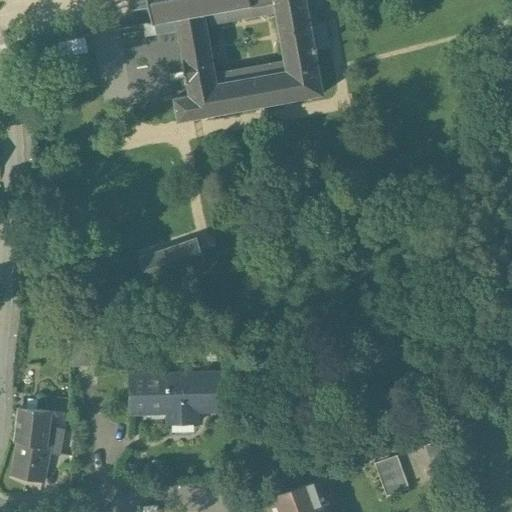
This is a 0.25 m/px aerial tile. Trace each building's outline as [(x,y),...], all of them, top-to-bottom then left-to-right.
[(140,0),(142,8),(151,6),(154,20),(143,22),(145,33),(146,35),(177,29),(189,95),(175,97),(179,120),(324,94),(316,48),(311,23),(306,0),(140,0)] [(325,21),(311,23),(316,48),(330,46),(325,21)] [(337,88),(330,46),(316,48),(324,94),(335,92),(337,88)] [(197,238),(140,258),(147,280),(204,260),(197,238)] [(97,340),(71,340),(72,366),(98,365),(97,340)] [(224,373),(131,375),(131,412),(168,412),(168,424),(196,423),(196,411),(224,410),(224,373)] [(36,410),(19,408),(14,441),(19,442),(32,444),(36,410)] [(52,412),(36,410),(32,444),(47,448),(48,443),(52,412)] [(511,413),(489,413),(490,501),(511,501),(511,413)] [(446,437),(424,446),(437,478),(458,470),(446,437)] [(32,444),(19,442),(12,475),(43,481),(51,443),(48,443),(47,448),(32,444)] [(397,456),(375,464),(387,497),(409,489),(397,456)] [(331,511),(319,479),(266,498),(271,511),(331,511)] [(511,511),(511,501),(490,501),(488,501),(487,511),(511,511)]
